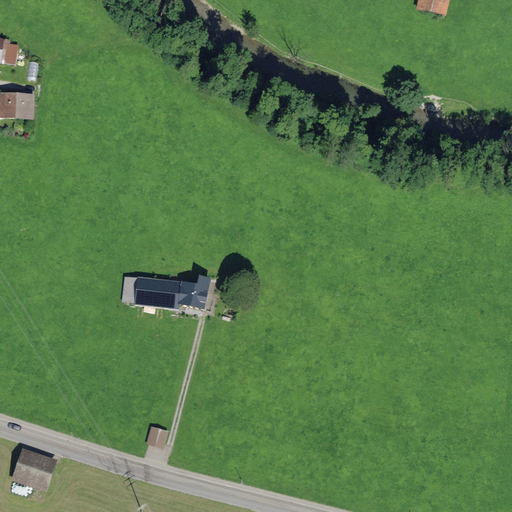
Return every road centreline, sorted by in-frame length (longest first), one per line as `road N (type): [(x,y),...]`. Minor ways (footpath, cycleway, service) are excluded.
road 1 (primary): [(0,427),(296,511)]
road 2 (track): [(162,477),(202,323)]
